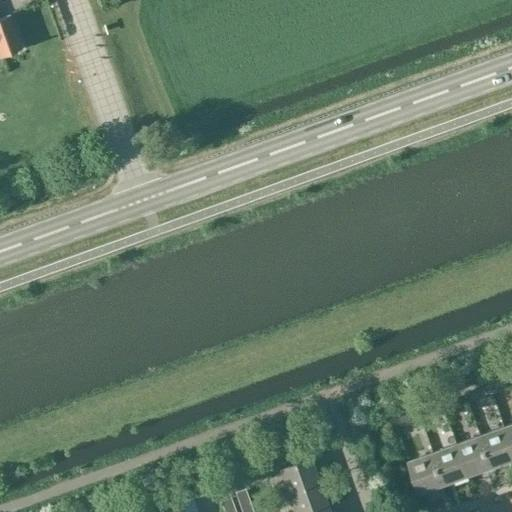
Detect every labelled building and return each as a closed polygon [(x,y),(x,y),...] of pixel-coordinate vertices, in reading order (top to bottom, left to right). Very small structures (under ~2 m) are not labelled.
[(0,17),(0,56),(22,50),(10,15),(0,17)] [(503,379),(488,384),(491,393),(506,387),(503,379)] [(476,398),(491,393),(488,384),(473,390),(476,398)] [(456,396),(441,401),(444,409),(459,404),(456,396)] [(429,415),(444,409),(441,401),(426,406),(429,415)] [(408,413),(393,418),(396,427),(411,421),(408,413)] [(511,450),(504,426),(480,434),(491,467),(511,459),(511,450)] [(467,475),(491,467),(480,434),(456,443),(467,475)] [(456,443),(432,451),(443,483),(467,475),(456,443)] [(419,492),(443,483),(432,451),(408,460),(419,492)] [(278,467),(286,490),(318,479),(309,456),(278,467)] [(286,490),(294,511),(297,511),(326,502),(318,479),(286,490)] [(233,487),(238,504),(248,500),(243,484),(233,487)] [(217,493),(223,509),(233,505),(227,489),(217,493)] [(252,511),(248,500),(238,504),(241,511),(252,511)] [(150,511),(182,511),(179,502),(150,511)] [(329,511),(326,502),(297,511),(329,511)]
